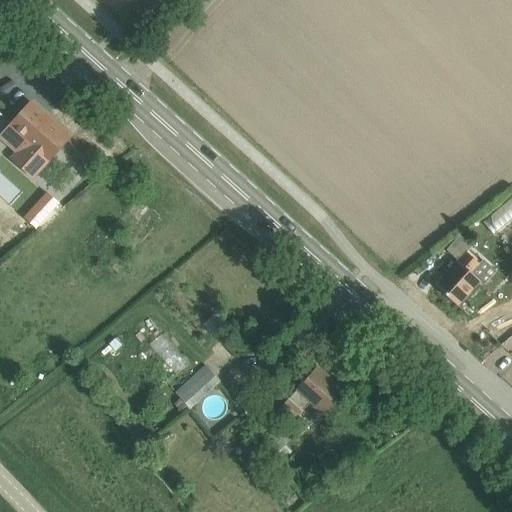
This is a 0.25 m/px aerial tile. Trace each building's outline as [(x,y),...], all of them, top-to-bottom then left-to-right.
[(12,158),(34,178),(69,138),(30,103),(11,124),(28,139),(12,158)] [(24,217),(35,228),(43,220),(32,209),(24,217)] [(458,305),(465,298),(480,280),(471,272),(479,263),(466,251),(436,285),(458,305)] [(219,381),(204,365),(175,394),(190,409),(219,381)] [(303,411),(312,401),(324,412),(344,390),(331,379),(332,377),(330,375),(329,377),(318,367),(289,398),(303,411)] [(268,451),(273,456),(286,443),(274,432),(261,444),(268,451)]
